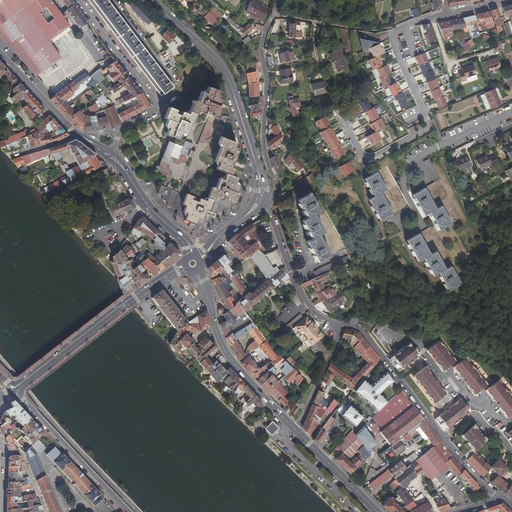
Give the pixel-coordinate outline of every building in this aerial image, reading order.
[(0,27),(11,42),(15,39),(41,73),(61,58),(57,53),(52,46),(49,41),(52,39),(68,27),(70,26),(64,19),(63,16),(50,0),(30,0),(0,22),(0,27)] [(0,0),(0,22),(30,0),(0,0)] [(70,15),(80,28),(89,23),(86,18),(72,0),(62,0),(68,9),(66,10),(68,12),(70,15)] [(88,0),(161,96),(174,87),(107,0),(88,0)] [(432,0),(433,3),(434,9),(434,11),(443,9),(441,0),(432,0)] [(268,9),(262,5),(261,7),(252,2),(246,12),(261,21),(268,9)] [(134,9),(142,20),(148,15),(140,4),(134,9)] [(511,4),(503,7),(505,16),(506,15),(507,16),(510,16),(511,14),(511,4)] [(500,25),(503,24),(497,9),(491,11),(494,21),(497,32),(502,30),(500,25)] [(489,11),(482,13),(485,22),(479,23),(482,30),(488,29),(494,26),(493,22),(489,11)] [(209,13),(205,17),(214,25),(217,22),(209,13)] [(479,23),(485,22),(482,13),(477,14),(479,23)] [(224,17),(226,18),(238,31),(239,30),(244,36),(253,28),(250,23),(243,29),(236,22),(227,15),(224,17)] [(474,29),(478,28),(475,15),(462,18),(467,27),(472,39),(480,38),(479,33),(479,31),(475,32),(474,29)] [(450,20),(452,31),(461,29),(467,27),(462,18),(450,20)] [(289,37),(300,37),(301,32),(298,31),(298,25),(306,26),(306,23),(289,19),(288,36),(289,37)] [(450,20),(437,23),(443,38),(448,36),(449,37),(454,36),(455,36),(453,32),(452,31),(450,20)] [(80,28),(75,31),(79,38),(82,36),(93,29),(91,26),(89,23),(80,28)] [(431,24),(422,25),(423,29),(426,28),(431,40),(427,42),(428,45),(438,42),(431,24)] [(0,37),(36,76),(41,73),(15,39),(11,42),(0,27),(0,37)] [(68,27),(52,39),(54,42),(70,30),(68,27)] [(95,32),(93,29),(82,36),(85,41),(81,44),(84,48),(88,46),(90,48),(100,40),(99,38),(95,32)] [(162,37),(169,43),(176,36),(168,30),(162,37)] [(348,40),(348,34),(341,34),(347,55),(351,54),(348,40)] [(372,44),(371,42),(358,40),(363,51),(365,50),(370,48),(376,45),(375,42),(372,44)] [(465,43),(461,46),(465,52),(471,48),(467,42),(465,43)] [(370,48),(374,58),(379,55),(385,53),(383,49),(382,50),(381,48),(379,44),(376,45),(370,48)] [(416,48),(418,54),(424,52),(425,52),(422,45),(416,48)] [(157,54),(162,62),(172,57),(167,48),(157,54)] [(372,58),(374,58),(370,48),(365,50),(368,56),(371,55),(372,58)] [(344,59),(339,49),(329,54),(332,62),(336,61),(337,64),(335,65),(338,72),(348,68),(344,59)] [(292,51),(279,54),(280,63),(294,60),(292,51)] [(428,61),(424,52),(418,54),(415,56),(416,60),(417,60),(419,65),(428,61)] [(373,70),(383,65),(381,62),(380,60),(381,59),(379,55),(374,58),(372,58),(369,60),(373,70)] [(500,67),(497,58),(484,62),(487,71),(500,67)] [(3,98),(4,97),(20,83),(17,79),(0,61),(0,77),(2,76),(8,82),(7,84),(12,88),(10,90),(8,88),(0,95),(3,98)] [(119,64),(116,61),(107,68),(111,73),(120,66),(119,64)] [(432,70),(428,61),(419,65),(423,74),(432,70)] [(462,69),(463,71),(458,73),(461,82),(466,80),(465,78),(476,74),(473,65),(462,69)] [(101,81),(99,83),(104,90),(106,92),(112,88),(128,76),(125,72),(120,66),(111,73),(108,74),(114,82),(110,85),(110,86),(106,88),(101,81)] [(376,80),(383,77),(387,75),(385,69),(384,70),(382,66),(372,71),(376,80)] [(280,75),(282,75),(283,84),(293,82),(291,69),(280,71),(280,75)] [(94,80),(90,83),(93,87),(99,83),(101,81),(105,78),(104,77),(99,70),(91,76),(94,80)] [(432,70),(423,74),(424,77),(425,77),(427,82),(436,79),(432,70)] [(256,72),(247,74),(248,84),(258,83),(256,72)] [(78,78),(82,84),(90,78),(89,77),(86,73),(78,78)] [(116,101),(118,104),(135,97),(143,93),(136,85),(128,76),(112,88),(115,92),(125,86),(128,90),(131,93),(122,98),(116,101)] [(384,88),(387,87),(383,77),(376,80),(375,80),(380,90),(384,88)] [(68,101),(67,100),(66,99),(73,94),(72,92),(82,84),(78,78),(57,94),(64,101),(57,107),(61,111),(63,113),(70,107),(66,103),(68,101)] [(436,79),(427,82),(430,91),(431,91),(439,87),(436,79)] [(327,92),(324,81),(311,85),(314,95),(327,92)] [(248,84),(249,97),(258,96),(258,85),(264,84),(264,82),(258,83),(248,84)] [(24,87),(20,83),(4,97),(12,106),(19,100),(28,92),(24,87)] [(389,97),(397,94),(394,88),(393,88),(391,85),(387,87),(384,88),(388,98),(389,97)] [(176,109),(169,106),(164,118),(177,123),(172,136),(178,138),(181,132),(185,134),(189,123),(192,125),(198,111),(204,113),(206,110),(212,112),(210,115),(217,118),(222,107),(219,105),(221,99),(217,97),(220,91),(208,86),(205,93),(201,91),(197,101),(194,100),(188,114),(182,111),(181,115),(175,112),(176,109)] [(439,87),(431,91),(434,99),(435,99),(442,96),(439,87)] [(485,93),(485,94),(491,108),(491,109),(501,104),(495,89),(485,93)] [(98,98),(103,94),(106,93),(106,92),(104,90),(98,94),(97,94),(96,95),(98,98)] [(44,108),(28,92),(19,100),(25,107),(23,108),(32,118),(44,108)] [(79,97),(74,101),(75,102),(78,100),(84,95),(83,95),(82,93),(78,96),(79,97)] [(143,93),(135,97),(139,104),(118,113),(121,121),(151,106),(148,102),(143,93)] [(57,107),(64,101),(57,94),(55,96),(50,100),(54,104),(57,107)] [(108,101),(103,94),(98,98),(102,105),(104,104),(105,105),(108,108),(113,106),(109,100),(108,101)] [(397,94),(389,97),(393,106),(395,107),(397,111),(404,108),(400,98),(399,98),(397,94)] [(485,94),(480,95),(486,110),(491,108),(485,94)] [(293,96),(288,97),(292,117),(299,115),(297,107),(300,106),(299,98),(294,99),(293,96)] [(442,96),(435,99),(437,106),(446,103),(443,96),(442,96)] [(256,104),(249,106),(251,111),(262,109),(263,97),(258,97),(258,105),(256,104)] [(80,102),(78,100),(75,102),(70,107),(63,113),(68,118),(71,121),(75,117),(74,115),(78,112),(73,107),(80,102)] [(100,111),(96,104),(93,106),(86,109),(90,116),(96,117),(96,116),(104,112),(104,110),(100,111)] [(104,110),(104,112),(110,127),(116,124),(121,121),(118,113),(114,105),(113,106),(108,108),(104,110)] [(370,122),(379,117),(374,107),(365,112),(370,122)] [(262,115),(262,109),(251,111),(249,111),(250,117),(262,115)] [(4,114),(13,124),(17,120),(8,110),(4,114)] [(85,131),(90,116),(86,115),(81,111),(78,112),(74,115),(75,117),(71,121),(75,125),(77,127),(85,131)] [(96,117),(90,116),(85,131),(91,131),(99,130),(110,127),(104,112),(96,116),(96,117)] [(50,115),(37,126),(40,129),(37,131),(39,133),(45,127),(44,126),(53,118),(51,116),(50,115)] [(315,122),(321,132),(329,127),(330,126),(325,116),(315,122)] [(45,127),(39,133),(37,131),(36,132),(41,144),(46,143),(52,142),(56,140),(58,141),(69,135),(66,132),(53,118),(44,126),(45,127)] [(374,129),(376,132),(377,131),(385,127),(381,118),(370,124),(372,128),(373,127),(374,129)] [(270,149),(284,139),(277,125),(271,128),(272,129),(268,130),(268,138),(272,136),(271,134),(274,133),(275,137),(268,142),(270,149)] [(324,141),(325,141),(334,136),(335,135),(333,132),(332,132),(330,130),(329,127),(321,132),(319,133),(324,141)] [(6,140),(5,140),(6,145),(7,145),(19,140),(21,139),(27,136),(29,135),(28,132),(24,131),(10,136),(7,140),(6,140)] [(368,141),(369,140),(372,145),(381,139),(377,131),(376,132),(366,137),(368,141)] [(19,140),(19,141),(22,140),(24,148),(34,146),(41,144),(36,132),(29,135),(27,136),(21,139),(19,140)] [(291,146),(299,141),(297,138),(296,139),(295,136),(294,137),(292,133),(288,135),(291,139),(288,141),(291,146)] [(224,206),(229,208),(231,203),(235,204),(240,193),(236,192),(239,185),(235,184),(237,177),(232,175),(234,168),(231,167),(238,151),(234,149),(237,143),(221,136),(218,143),(221,145),(215,161),(219,163),(216,169),(226,173),(223,179),(219,178),(215,188),(212,186),(206,200),(200,198),(198,201),(192,199),(195,192),(198,193),(212,158),(191,150),(193,144),(185,141),(183,147),(169,141),(169,142),(161,163),(158,162),(154,171),(157,172),(155,176),(161,179),(156,190),(159,191),(158,194),(164,196),(163,200),(168,202),(167,205),(178,210),(176,216),(185,219),(184,220),(190,222),(189,226),(199,230),(200,227),(203,228),(207,218),(204,217),(207,210),(220,215),(224,206)] [(325,141),(330,150),(338,145),(335,140),(336,140),(334,136),(325,141)] [(34,153),(12,160),(17,166),(24,162),(26,165),(31,163),(31,161),(52,153),(56,160),(62,157),(59,151),(69,148),(79,165),(70,170),(67,164),(65,164),(63,166),(65,169),(67,173),(68,176),(47,187),(48,189),(45,191),(44,189),(43,189),(42,189),(41,190),(40,191),(43,194),(91,171),(102,166),(95,155),(96,154),(78,140),(75,139),(66,144),(35,153),(34,153)] [(20,144),(19,141),(19,140),(7,145),(8,149),(20,144)] [(341,150),(338,145),(330,150),(329,150),(334,159),(343,154),(341,150)] [(289,165),(292,162),(299,171),(304,166),(292,153),(284,160),(289,165)] [(476,160),(480,170),(492,164),(492,166),(498,163),(497,161),(495,157),(495,155),(489,158),(487,155),(476,160)] [(280,164),(275,156),(270,158),(271,161),(272,166),(275,171),(278,175),(285,170),(280,164)] [(471,165),(467,156),(453,162),(457,172),(471,165)] [(424,162),(435,182),(412,195),(424,215),(430,213),(439,230),(462,218),(429,158),(424,162)] [(344,176),(353,171),(348,162),(339,167),(344,176)] [(409,205),(387,166),(364,179),(374,197),(369,200),(380,221),(409,205)] [(107,170),(101,173),(104,179),(110,177),(107,170)] [(346,246),(324,208),(320,210),(310,192),(309,193),(309,192),(307,193),(307,194),(297,199),(307,217),(302,220),(312,238),(306,241),(318,262),(330,255),(346,246)] [(133,203),(130,198),(108,207),(112,217),(135,208),(135,207),(133,203)] [(166,266),(169,265),(172,262),(174,261),(180,256),(179,252),(173,246),(161,234),(160,233),(148,220),(143,216),(139,219),(134,228),(132,230),(128,236),(133,245),(141,253),(136,257),(136,258),(140,264),(144,270),(148,268),(153,276),(154,275),(159,272),(162,270),(164,268),(166,266)] [(240,255),(249,247),(242,241),(247,236),(254,242),(255,242),(259,240),(253,231),(254,229),(255,227),(253,224),(237,233),(228,242),(234,248),(240,255)] [(456,264),(434,225),(406,240),(418,261),(424,258),(434,276),(439,273),(449,291),(461,284),(452,266),(456,264)] [(128,260),(134,255),(129,246),(128,247),(124,241),(123,242),(120,248),(121,250),(128,260)] [(254,242),(249,247),(240,255),(242,258),(244,260),(250,255),(258,249),(259,248),(255,242),(254,242)] [(273,268),(263,255),(258,249),(250,255),(255,262),(267,279),(279,270),(276,266),(273,268)] [(111,262),(117,275),(122,288),(123,287),(132,280),(138,275),(133,269),(131,266),(128,262),(129,262),(129,261),(128,260),(121,250),(114,256),(111,262)] [(221,257),(218,260),(229,277),(237,273),(234,269),(232,270),(228,266),(231,264),(224,254),(221,257)] [(316,277),(324,274),(351,262),(348,255),(318,269),(318,270),(314,272),(316,277)] [(219,271),(223,277),(225,280),(229,277),(218,260),(214,263),(210,266),(214,270),(217,273),(219,271)] [(144,270),(140,264),(133,269),(138,275),(132,280),(134,282),(138,287),(144,283),(150,278),(146,273),(143,275),(141,272),(144,270)] [(285,275),(282,268),(279,270),(267,279),(250,293),(238,302),(244,311),(283,279),(285,281),(289,278),(287,273),(285,275)] [(237,273),(229,277),(232,282),(242,297),(238,301),(237,302),(238,302),(250,293),(237,273)] [(326,279),(324,274),(316,277),(301,284),(303,288),(312,284),(316,292),(322,289),(324,288),(321,281),(326,279)] [(212,282),(213,285),(224,280),(225,280),(223,277),(219,278),(218,277),(211,280),(212,282)] [(229,277),(225,280),(224,280),(213,285),(216,292),(219,301),(220,301),(230,295),(228,292),(232,290),(229,283),(232,282),(229,277)] [(132,280),(123,287),(125,289),(129,286),(134,282),(132,280)] [(313,303),(314,305),(334,296),(333,295),(332,294),(335,292),(333,288),(330,290),(328,287),(323,291),(317,294),(320,298),(314,301),(314,302),(313,303)] [(184,325),(188,322),(162,290),(158,293),(153,297),(160,306),(159,307),(166,316),(177,330),(184,325)] [(234,293),(232,290),(228,292),(230,295),(220,301),(223,306),(227,311),(233,306),(230,301),(234,300),(231,296),(234,293)] [(345,301),(340,294),(334,296),(314,305),(317,309),(322,312),(326,307),(330,313),(337,308),(345,301)] [(220,323),(225,338),(232,333),(236,340),(239,339),(245,335),(246,335),(245,334),(247,332),(249,331),(256,326),(244,311),(238,302),(237,302),(236,303),(236,305),(233,306),(227,311),(223,306),(219,309),(227,320),(225,321),(224,320),(221,321),(222,323),(220,323)] [(196,328),(196,330),(200,331),(207,327),(210,325),(209,318),(208,312),(206,311),(197,316),(188,322),(184,325),(188,329),(189,328),(196,328)] [(282,330),(286,335),(293,329),(306,319),(302,314),(282,330)] [(308,317),(306,319),(293,329),(309,348),(319,341),(320,342),(321,341),(320,339),(323,337),(319,331),(320,330),(314,322),(312,323),(308,317)] [(177,330),(176,331),(169,344),(174,352),(183,344),(187,349),(187,348),(196,358),(212,344),(206,337),(199,345),(200,347),(198,348),(193,343),(194,342),(186,334),(179,340),(177,337),(179,336),(180,337),(181,336),(180,335),(183,333),(184,334),(190,330),(194,333),(196,330),(196,328),(189,328),(188,329),(184,325),(177,330)] [(248,349),(245,354),(259,345),(267,340),(256,326),(249,331),(253,336),(252,336),(256,340),(251,344),(248,349)] [(368,362),(360,370),(366,376),(372,368),(380,359),(360,333),(353,330),(345,329),(341,337),(348,339),(351,340),(349,344),(363,357),(368,362)] [(236,340),(232,333),(225,338),(227,341),(229,345),(236,340)] [(233,352),(239,360),(245,354),(236,340),(229,345),(233,352)] [(271,361),(280,355),(272,346),(267,340),(259,345),(271,361)] [(445,347),(439,340),(434,344),(427,349),(443,370),(455,361),(449,354),(445,347)] [(319,341),(309,348),(310,350),(320,342),(319,341)] [(211,374),(220,363),(222,361),(222,360),(224,358),(222,355),(220,356),(218,354),(216,357),(218,359),(213,364),(206,356),(217,346),(214,342),(212,344),(196,358),(211,374)] [(410,343),(389,359),(398,371),(407,364),(419,355),(410,343)] [(298,347),(301,352),(307,349),(304,344),(298,347)] [(275,368),(284,361),(280,355),(271,361),(274,366),(273,367),(275,368)] [(244,366),(251,374),(264,365),(261,362),(257,367),(255,364),(256,363),(253,360),(252,361),(249,357),(241,363),(244,366)] [(511,412),(511,398),(503,388),(498,381),(489,388),(486,384),(481,377),(476,371),(466,358),(454,367),(474,394),(484,386),(507,416),(507,417),(511,412)] [(292,360),(287,364),(291,368),(296,364),(292,360)] [(282,371),(286,375),(292,370),(291,368),(287,364),(284,361),(275,368),(277,371),(276,372),(277,372),(284,366),(285,368),(282,371)] [(220,363),(211,374),(210,374),(216,382),(220,377),(227,370),(220,363)] [(341,381),(347,385),(352,379),(346,374),(345,374),(330,363),(327,370),(341,380),(341,381)] [(268,369),(265,365),(264,365),(251,374),(253,376),(256,379),(264,374),(263,372),(268,369)] [(426,366),(420,371),(415,375),(414,376),(434,402),(446,393),(437,381),(426,366)] [(228,384),(237,375),(233,371),(230,367),(227,370),(220,377),(222,379),(221,379),(228,384)] [(272,375),(276,372),(277,371),(275,368),(273,367),(264,374),(256,379),(255,379),(258,382),(260,384),(266,379),(265,377),(268,374),(269,373),(271,375),(272,375)] [(301,379),(292,370),(286,375),(282,379),(288,385),(293,380),(296,382),(294,385),(297,387),(301,381),(301,379)] [(360,370),(352,379),(359,384),(364,378),(366,376),(360,370)] [(326,391),(331,379),(333,376),(327,371),(324,378),(321,385),(325,390),(326,391)] [(396,381),(389,371),(381,375),(372,384),(364,378),(359,384),(354,390),(353,390),(372,406),(378,412),(389,402),(382,393),(389,384),(396,381)] [(233,391),(242,381),(239,377),(237,375),(228,384),(226,386),(233,391)] [(271,375),(266,379),(260,384),(263,388),(267,392),(278,382),(272,375),(271,375)] [(359,384),(352,379),(347,385),(354,390),(359,384)] [(243,389),(247,386),(244,383),(242,381),(233,391),(238,395),(241,392),(243,389)] [(279,381),(278,382),(267,392),(270,395),(270,396),(272,394),(284,406),(285,405),(288,400),(283,396),(288,392),(282,386),(283,385),(279,381)] [(317,393),(314,402),(319,405),(320,403),(327,408),(329,405),(321,400),(325,390),(321,385),(317,393)] [(243,389),(246,393),(250,397),(254,393),(252,391),(247,386),(243,389)] [(424,419),(403,389),(394,397),(389,402),(378,412),(374,417),(383,429),(381,431),(392,446),(425,420),(424,419)] [(246,402),(249,405),(248,406),(254,409),(255,409),(262,402),(261,401),(258,398),(254,393),(250,397),(249,399),(246,401),(246,402)] [(461,398),(448,408),(443,412),(434,419),(443,431),(470,410),(461,398)] [(337,402),(334,399),(332,400),(329,405),(327,408),(326,409),(329,412),(337,402)] [(15,402),(10,403),(11,407),(4,410),(9,416),(8,416),(10,416),(12,420),(16,424),(18,421),(22,424),(24,425),(32,420),(23,410),(15,402)] [(319,405),(318,407),(313,417),(318,420),(318,421),(320,418),(321,418),(326,409),(327,408),(320,403),(319,405)] [(340,406),(337,410),(341,414),(340,414),(355,427),(363,417),(349,404),(347,407),(342,403),(340,406)] [(306,432),(309,435),(318,420),(313,417),(318,407),(313,404),(303,427),(303,429),(306,432)] [(6,421),(8,416),(9,416),(4,410),(3,412),(1,416),(0,418),(0,424),(6,421)] [(321,430),(314,439),(319,444),(326,433),(324,432),(334,419),(331,416),(321,429),(321,430)] [(28,440),(32,445),(35,442),(37,440),(39,439),(39,438),(41,437),(45,435),(38,427),(32,420),(24,425),(22,424),(17,428),(21,433),(20,434),(27,441),(28,440)] [(441,441),(425,420),(392,446),(388,449),(394,456),(404,447),(403,445),(407,442),(412,438),(410,436),(416,431),(416,430),(420,427),(424,432),(428,438),(435,446),(441,441)] [(0,428),(2,433),(3,438),(7,435),(11,432),(10,430),(11,429),(10,428),(15,425),(12,421),(9,423),(6,421),(0,424),(0,428)] [(270,434),(271,433),(272,434),(278,427),(273,422),(268,426),(267,425),(265,427),(267,429),(266,431),(270,434)] [(463,434),(475,451),(482,443),(485,439),(474,425),(463,434)] [(355,434),(363,446),(368,454),(373,450),(371,448),(375,444),(375,441),(373,438),(364,426),(355,434)] [(352,430),(336,448),(341,454),(335,459),(349,473),(362,462),(356,456),(357,450),(365,460),(370,455),(368,454),(363,446),(355,434),(352,430)] [(11,441),(7,435),(3,438),(5,444),(8,450),(15,449),(18,447),(14,443),(12,444),(11,441)] [(37,440),(35,442),(32,445),(31,446),(24,452),(24,453),(48,511),(59,511),(36,453),(45,445),(39,439),(37,440)] [(415,461),(420,467),(423,471),(427,476),(441,495),(451,507),(456,504),(435,476),(448,466),(457,477),(459,476),(458,475),(464,470),(446,449),(441,441),(435,446),(428,451),(424,454),(419,458),(415,461)] [(100,496),(101,495),(78,470),(73,464),(64,454),(62,455),(55,448),(47,455),(95,507),(103,499),(100,496)] [(483,476),(491,467),(496,463),(490,457),(486,462),(475,451),(467,460),(475,468),(483,476)] [(412,463),(415,461),(419,458),(414,452),(407,457),(412,463)] [(9,456),(7,458),(7,463),(7,467),(19,467),(19,471),(25,471),(19,456),(18,456),(9,456)] [(507,468),(498,460),(496,463),(491,467),(499,475),(507,468)] [(401,461),(390,469),(394,474),(395,476),(406,467),(401,461)] [(406,467),(395,476),(396,477),(402,486),(417,476),(416,475),(415,472),(417,470),(419,473),(420,474),(423,471),(420,467),(415,461),(412,463),(406,467)] [(394,474),(390,469),(388,471),(387,470),(383,473),(369,484),(373,490),(394,474)] [(466,472),(464,470),(458,475),(459,476),(473,491),(478,484),(472,478),(466,472)] [(22,475),(23,478),(24,479),(28,478),(25,471),(19,471),(19,473),(22,473),(22,475)] [(25,483),(24,479),(23,478),(17,479),(17,477),(20,476),(19,474),(18,474),(7,474),(7,480),(7,484),(13,484),(19,483),(25,483)] [(511,483),(510,486),(498,476),(492,483),(500,489),(511,499),(511,483)] [(391,483),(397,491),(402,486),(396,477),(394,478),(395,479),(391,483)] [(28,478),(24,479),(25,483),(19,483),(13,484),(7,484),(7,488),(7,490),(18,490),(22,489),(22,487),(26,486),(30,484),(28,478)] [(393,493),(396,491),(397,491),(391,483),(388,485),(393,493)] [(20,497),(20,495),(30,494),(32,492),(33,492),(30,484),(26,486),(22,487),(22,489),(22,491),(18,491),(18,490),(7,490),(6,490),(6,496),(6,499),(20,497)] [(416,506),(402,486),(397,491),(396,491),(406,506),(410,510),(416,506)] [(35,495),(20,497),(21,503),(26,502),(37,500),(35,495)] [(423,495),(415,497),(417,504),(425,502),(423,495)] [(451,508),(451,507),(441,495),(433,497),(438,511),(444,510),(451,508)] [(392,496),(383,505),(389,511),(396,511),(402,508),(395,502),(396,500),(392,496)] [(37,500),(26,502),(27,509),(39,506),(37,500)] [(417,507),(416,506),(410,510),(411,511),(433,511),(427,502),(417,507)]
